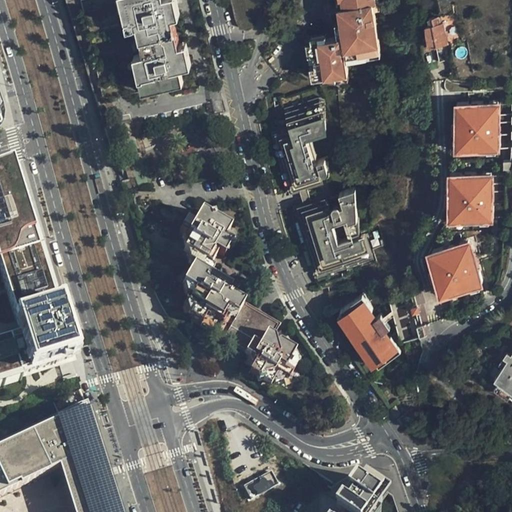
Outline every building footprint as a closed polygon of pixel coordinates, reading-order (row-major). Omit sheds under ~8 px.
[(82,0),(80,1),(102,101),(183,84),(180,69),(186,67),(181,45),(178,46),(172,19),(176,18),(171,0),(82,0)] [(378,0),(340,0),(341,7),(339,7),(340,22),(342,38),(338,38),(327,39),(315,40),(318,77),(334,75),(349,74),(347,62),(347,56),(381,53),(376,9),(379,9),(378,0)] [(448,42),(443,20),(440,20),(439,13),(429,17),(430,23),(425,24),(430,45),(436,44),(440,60),(447,58),(444,42),(448,42)] [(315,40),(327,39),(327,33),(309,35),(313,77),(318,77),(315,40)] [(347,56),(347,62),(381,59),(381,53),(347,56)] [(314,136),(333,131),(325,102),(323,101),(288,111),(294,129),(276,135),(292,193),(299,191),(321,185),(320,182),(329,180),(335,158),(321,162),(314,136)] [(499,145),(499,105),(484,103),(484,101),(462,102),(462,103),(447,103),(446,143),(499,145)] [(294,129),(288,111),(271,116),(276,135),(294,129)] [(292,193),(276,135),(271,136),(287,194),(292,193)] [(496,215),(495,173),(453,174),(454,216),(496,215)] [(0,176),(0,179),(5,178),(63,363),(72,360),(14,175),(10,176),(9,174),(0,176)] [(0,382),(16,377),(63,363),(5,178),(0,179),(0,286),(16,338),(0,342),(0,382)] [(334,199),(329,180),(320,182),(321,185),(299,191),(303,205),(324,198),(325,201),(334,199)] [(349,224),(358,221),(356,190),(339,195),(340,197),(334,199),(325,201),(324,198),(303,205),(296,207),(317,276),(368,261),(362,239),(354,241),(339,246),(332,221),(347,216),(349,224)] [(317,276),(296,207),(292,208),(315,286),(319,285),(370,270),(368,261),(317,276)] [(282,375),(294,383),(302,370),(293,365),(300,353),(278,339),(284,328),(233,297),(237,291),(224,283),(223,284),(212,278),(215,273),(210,270),(218,257),(216,256),(224,242),(224,243),(231,231),(215,221),(210,222),(208,218),(202,214),(194,226),(187,222),(180,234),(193,243),(186,255),(198,262),(193,269),(196,271),(186,287),(196,293),(189,305),(199,311),(193,321),(205,328),(204,329),(261,363),(255,372),(276,385),(282,375)] [(354,241),(349,224),(347,216),(332,221),(339,246),(354,241)] [(489,281),(477,239),(437,251),(449,293),(489,281)] [(372,308),(362,293),(341,306),(344,311),(376,359),(379,363),(400,349),(394,338),(389,340),(385,333),(393,328),(382,311),(377,315),(370,319),(366,312),(372,308)] [(377,315),(372,308),(366,312),(370,319),(377,315)] [(376,359),(344,311),(339,313),(372,362),(376,359)] [(511,346),(503,360),(508,363),(500,374),(503,376),(511,381),(511,346)] [(511,381),(503,376),(500,380),(511,388),(511,381)] [(16,377),(0,382),(0,388),(18,383),(16,377)] [(0,490),(53,464),(95,444),(74,401),(0,437),(0,490)] [(53,464),(68,511),(109,511),(105,506),(101,499),(99,490),(97,483),(95,444),(53,464)] [(250,500),(280,486),(273,471),(243,486),(250,500)] [(366,511),(374,501),(350,482),(329,511),(366,511)]
